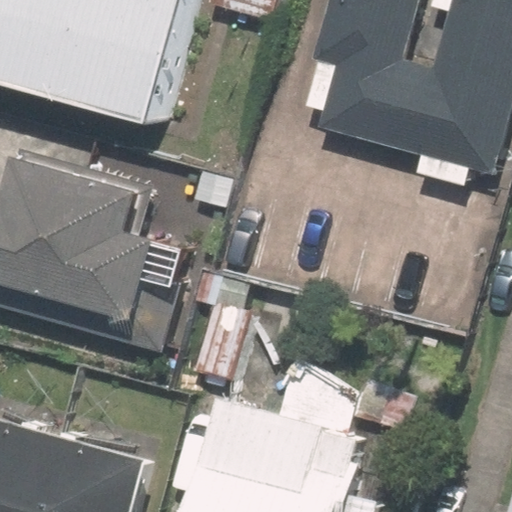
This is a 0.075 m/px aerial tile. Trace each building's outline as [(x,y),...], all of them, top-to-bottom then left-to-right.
[(220,0),(0,0),(0,60),(191,112),(220,0)] [(287,17),(291,0),(230,0),(230,2),(287,17)] [(511,168),(511,0),(460,0),(460,2),(472,5),(459,56),(430,49),(443,0),(355,0),(329,100),(351,106),(347,121),(449,148),(443,171),(481,181),(485,162),(511,168)] [(0,175),(0,291),(189,343),(218,235),(171,222),(182,183),(49,147),(38,186),(0,175)] [(212,361),(253,372),(270,313),(278,282),(236,271),(212,361)] [(384,486),(400,421),(246,383),(213,511),(394,511),(400,490),(384,486)] [(0,511),(165,511),(183,450),(0,398),(0,511)]
